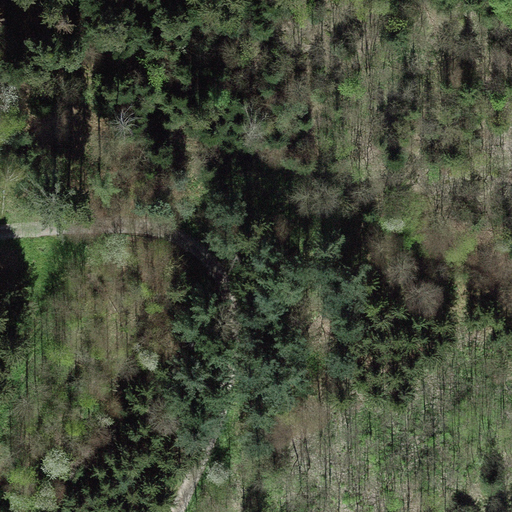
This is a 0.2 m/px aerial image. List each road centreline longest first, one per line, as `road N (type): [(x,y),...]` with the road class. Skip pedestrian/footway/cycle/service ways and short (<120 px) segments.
road 1 (track): [(0,231),(158,228),(219,267),(234,305),(232,361),(209,442),(177,511)]
road 2 (track): [(0,404),(52,308),(75,226)]
